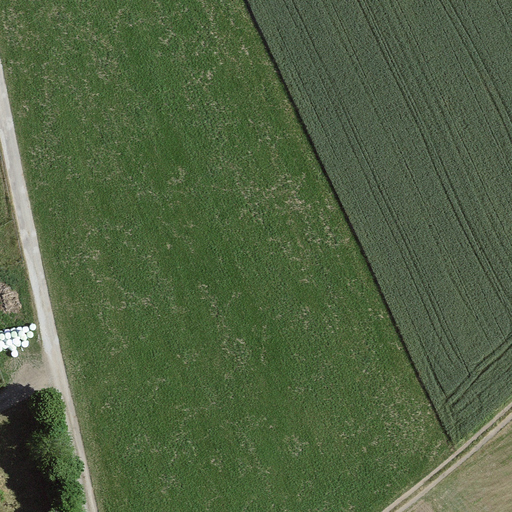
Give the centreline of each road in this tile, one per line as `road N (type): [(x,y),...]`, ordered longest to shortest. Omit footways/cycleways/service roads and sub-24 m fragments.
road 1 (track): [(86,511),(0,100)]
road 2 (track): [(384,511),(511,406)]
